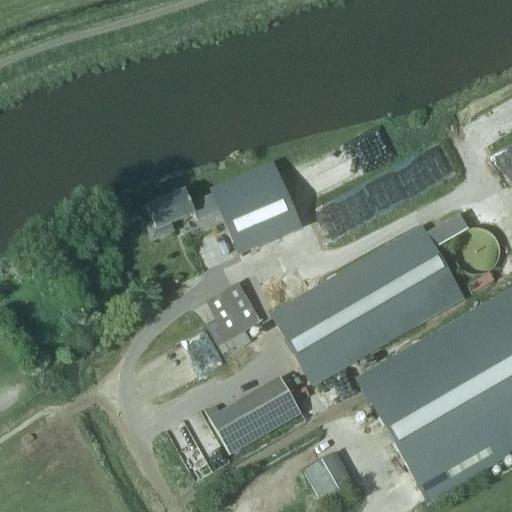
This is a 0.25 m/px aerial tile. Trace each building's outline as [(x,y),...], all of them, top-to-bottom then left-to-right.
[(151,223),(144,226),(151,243),(173,234),(170,226),(193,216),(197,224),(222,214),(240,256),(298,232),(272,170),(213,195),(214,196),(190,206),(185,193),(146,210),(151,223)] [(430,231),(437,248),(469,235),(462,219),(430,231)] [(269,317),(310,388),(462,300),(420,229),(269,317)] [(216,350),(229,343),(259,326),(237,287),(206,304),(216,321),(203,329),(216,350)] [(511,293),(356,384),(426,505),(507,457),(504,452),(511,447),(511,293)] [(93,311),(104,304),(99,296),(88,303),(93,311)] [(207,421),(228,458),(299,416),(278,380),(218,415),(214,409),(204,414),(207,421)] [(339,456),(306,471),(323,509),(356,494),(339,456)] [(227,509),(227,511),(252,511),(249,502),(227,509)]
